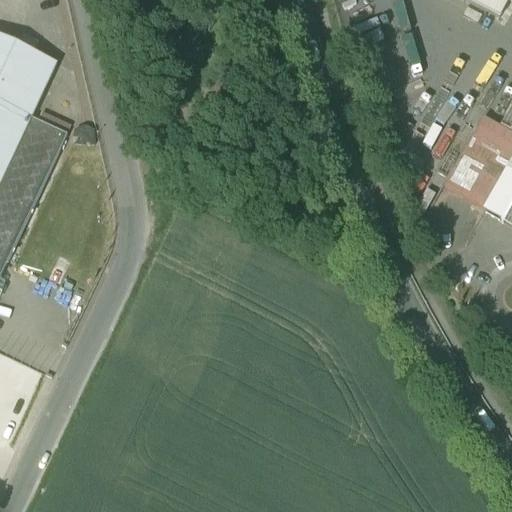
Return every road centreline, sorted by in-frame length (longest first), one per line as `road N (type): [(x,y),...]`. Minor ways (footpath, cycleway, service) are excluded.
road 1 (residential): [(89,0),(132,189),(133,237),(5,511)]
road 2 (tertiary): [(511,473),(461,408),(388,287),(360,223),(296,0)]
